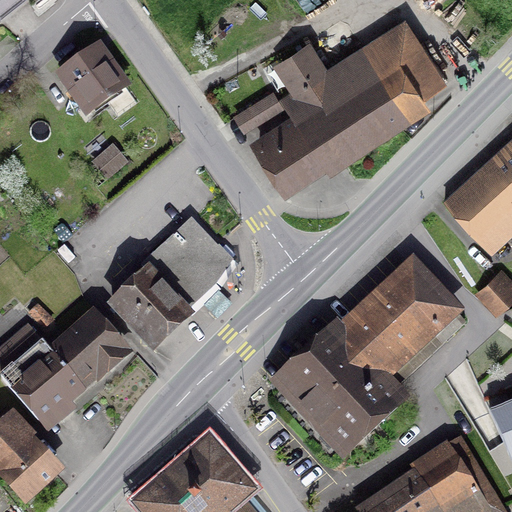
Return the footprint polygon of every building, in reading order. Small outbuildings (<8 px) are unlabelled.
[(0,0),(0,25),(34,0),(0,0)] [(451,84),(407,22),(332,67),(312,43),(274,65),(293,95),(278,106),(248,123),(239,128),(292,195),(332,171),(339,177),(437,111),(431,97),(451,84)] [(137,88),(102,43),(57,77),(94,123),(137,88)] [(248,123),(278,106),(271,93),(240,111),(248,123)] [(130,167),(115,149),(95,166),(110,185),(130,167)] [(511,233),(511,155),(452,210),(491,253),(511,233)] [(231,266),(193,226),(110,308),(161,355),(215,298),(231,266)] [(413,268),(283,391),(345,456),(408,396),(389,377),(456,313),(413,268)] [(511,298),(511,290),(497,277),(479,296),(497,314),(511,298)] [(86,302),(46,337),(60,353),(19,389),(57,434),(141,357),(86,302)] [(511,404),(494,412),(511,453),(511,404)] [(75,469),(19,413),(0,430),(0,476),(34,509),(75,469)] [(243,511),(252,505),(262,497),(204,427),(126,492),(137,505),(136,506),(140,511),(243,511)] [(504,511),(461,442),(413,470),(369,511),(504,511)]
